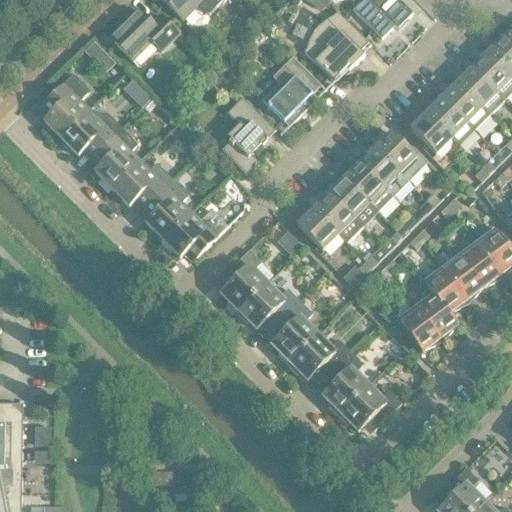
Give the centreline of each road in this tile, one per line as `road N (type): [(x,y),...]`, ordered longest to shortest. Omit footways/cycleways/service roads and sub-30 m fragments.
road 1 (residential): [(179,297),(258,217),(265,191),(360,99),(379,93),(464,9),(464,0)]
road 2 (residential): [(179,297),(0,120)]
road 3 (residential): [(353,477),(179,297)]
road 4 (residential): [(353,477),(472,359),(485,352),(511,361)]
road 5 (residential): [(401,511),(511,402)]
